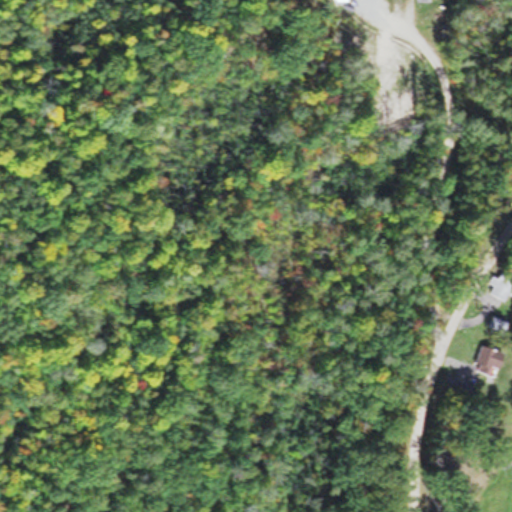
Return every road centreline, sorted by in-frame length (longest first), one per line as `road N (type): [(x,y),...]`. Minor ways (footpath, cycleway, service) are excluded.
road 1 (residential): [(442,336),(422,335),(407,292),(430,216),(441,134),(427,0)]
road 2 (residential): [(413,511),(409,461),(424,375),(511,206)]
